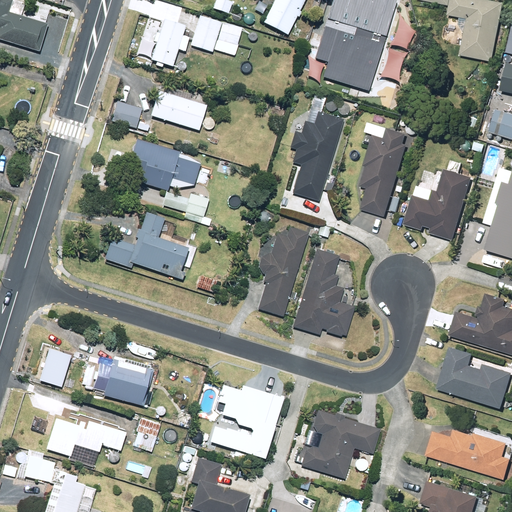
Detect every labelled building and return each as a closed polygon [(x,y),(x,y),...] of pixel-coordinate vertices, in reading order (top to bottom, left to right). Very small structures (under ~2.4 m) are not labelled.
[(0,0),(0,42),(39,55),(48,28),(9,16),(12,3),(0,0)] [(217,0),(213,11),(228,16),(232,5),(218,0),(217,0)] [(277,0),(278,0),(265,27),(288,38),(297,20),(299,21),(302,15),(300,14),(307,0),(277,0)] [(327,61),(323,72),(369,87),(396,0),(329,0),(312,56),(327,61)] [(461,20),(459,28),(465,36),(461,58),(493,65),(504,7),(468,0),(452,0),(449,18),(461,20)] [(201,19),(192,48),(212,55),(221,26),(201,19)] [(157,46),(152,64),(157,65),(156,69),(162,71),(163,67),(173,70),(178,53),(185,55),(189,42),(183,40),(186,31),(165,24),(162,32),(159,31),(154,45),(157,46)] [(218,43),(237,48),(242,31),(223,26),(218,43)] [(454,27),(450,27),(448,30),(449,33),(452,35),(455,35),(457,32),(456,29),(454,27)] [(511,97),(511,62),(507,61),(499,95),(511,97)] [(490,75),(480,65),(465,81),(475,91),(490,75)] [(151,119),(199,134),(207,110),(159,95),(151,119)] [(142,112),(118,105),(112,124),(137,131),(142,112)] [(291,193),(317,201),(342,120),(316,112),(312,124),(304,122),(291,162),(300,165),(291,193)] [(491,135),(511,141),(511,117),(497,113),(491,135)] [(473,120),(470,128),(475,130),(478,122),(473,120)] [(385,220),(407,148),(403,147),(406,138),(387,132),(384,141),(374,138),(364,169),(367,170),(361,189),(368,192),(361,212),(385,220)] [(137,143),(127,175),(143,179),(141,186),(167,194),(163,208),(186,215),(184,220),(209,228),(211,222),(204,219),(208,207),(209,208),(211,204),(190,197),(189,202),(168,195),(170,189),(177,192),(193,189),(200,168),(178,162),(180,156),(137,143)] [(474,143),(472,150),(482,154),(484,146),(474,143)] [(428,234),(452,241),(471,178),(443,170),(437,192),(432,191),(429,201),(412,196),(403,225),(421,231),(422,227),(430,229),(428,234)] [(208,176),(204,173),(200,175),(199,179),(203,182),(207,180),(208,176)] [(511,258),(511,175),(509,185),(503,183),(496,205),(499,206),(485,250),(511,259),(511,258)] [(391,213),(396,215),(401,202),(395,200),(391,213)] [(133,267),(183,284),(195,248),(188,246),(190,241),(172,235),(176,226),(147,216),(141,234),(138,233),(135,241),(138,243),(136,250),(113,242),(106,262),(131,270),(133,267)] [(328,240),(331,230),(321,227),(319,233),(311,230),(309,238),(317,240),(318,237),(328,240)] [(271,257),(269,256),(262,260),(259,269),(263,277),(266,278),(264,285),(267,286),(259,311),(283,319),(309,236),(291,231),(288,240),(278,237),(271,257)] [(268,237),(261,241),(264,245),(270,241),(268,237)] [(317,253),(294,330),(320,338),(322,331),(327,333),(327,335),(341,340),(342,338),(346,339),(355,311),(339,306),(343,292),(335,290),(338,280),(334,278),(340,260),(317,253)] [(197,290),(213,296),(217,284),(202,279),(197,290)] [(450,338),(511,357),(511,312),(504,310),(506,304),(487,298),(483,311),(479,310),(476,321),(457,315),(450,338)] [(438,393),(502,413),(511,381),(511,377),(484,369),(483,374),(470,370),(473,358),(467,356),(468,353),(462,351),(460,354),(451,351),(438,393)] [(90,359),(83,387),(94,390),(93,393),(105,396),(104,400),(144,410),(145,407),(150,408),(152,396),(148,395),(153,375),(150,374),(152,369),(125,362),(123,367),(90,359)] [(235,424),(239,430),(254,435),(253,440),(226,432),(225,434),(215,431),(211,446),(246,457),(245,459),(265,465),(284,403),(243,391),(242,395),(224,390),(219,406),(226,408),(222,420),(235,424)] [(314,430),(317,436),(323,438),(318,451),(313,450),(307,453),(305,457),(299,455),(297,460),(304,462),(302,469),(344,482),(354,452),(373,458),(381,434),(344,423),(345,420),(337,418),(336,420),(318,415),(314,430)] [(152,455),(161,427),(141,421),(137,434),(139,435),(134,449),(152,455)] [(126,438),(89,426),(86,435),(77,433),(72,448),(84,452),(82,459),(89,461),(92,454),(99,456),(101,449),(121,455),(126,438)] [(427,459),(505,483),(511,463),(504,461),(508,448),(476,439),(475,441),(455,434),(453,441),(434,435),(427,459)] [(422,454),(411,451),(409,458),(420,462),(422,454)] [(31,458),(26,481),(36,483),(51,485),(54,473),(60,474),(62,465),(31,458)] [(191,511),(246,511),(250,502),(246,501),(247,497),(227,491),(226,495),(215,492),(222,469),(199,462),(192,486),(199,488),(191,511)] [(19,469),(19,467),(5,464),(2,477),(17,479),(17,478),(19,469)] [(78,511),(85,489),(75,486),(77,481),(59,476),(48,511),(78,511)] [(477,511),(479,503),(453,496),(454,493),(427,486),(422,508),(435,511),(434,511),(477,511)]
